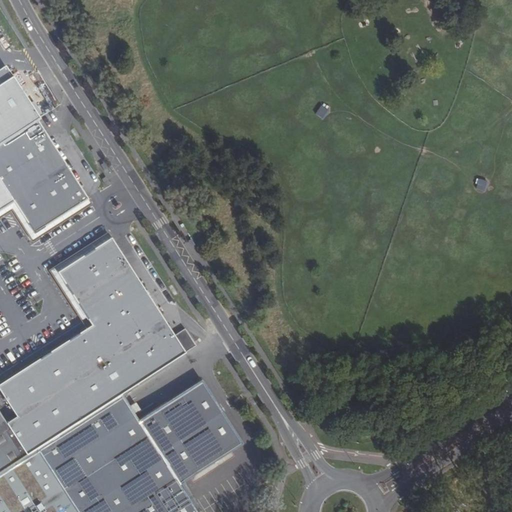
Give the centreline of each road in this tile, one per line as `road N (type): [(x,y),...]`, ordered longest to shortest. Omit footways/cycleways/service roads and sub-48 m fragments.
road 1 (tertiary): [(324,485),(19,0)]
road 2 (unknown): [(230,337),(205,355),(204,366),(256,446),(256,482),(235,511)]
road 3 (secondary): [(511,393),(362,483)]
road 4 (secondary): [(380,511),(511,420)]
